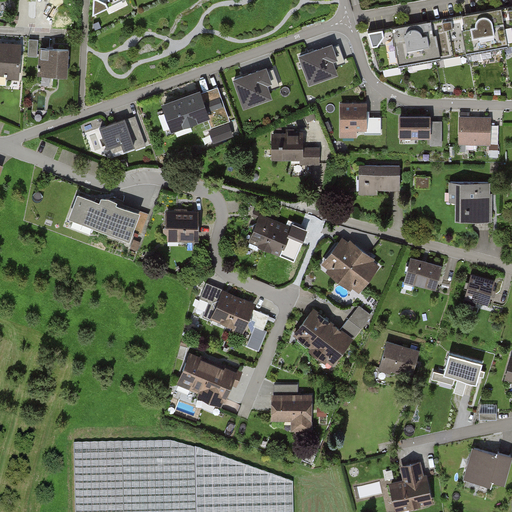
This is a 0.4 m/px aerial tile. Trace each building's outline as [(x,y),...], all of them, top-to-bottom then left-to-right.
[(123,0),(94,0),(94,15),(123,0)] [(46,3),(37,2),(37,18),(46,18),(46,3)] [(511,5),(378,30),(365,33),(376,71),(511,46),(511,5)] [(34,38),(29,38),(29,55),(37,55),(38,38),(34,38)] [(18,44),(0,42),(0,76),(17,78),(18,44)] [(326,43),(298,54),(308,82),(337,72),(326,43)] [(70,47),(42,45),(39,74),(59,75),(67,76),(70,47)] [(264,67),(234,77),(244,108),(274,98),(264,67)] [(180,95),(165,101),(176,129),(211,116),(202,92),(182,99),(180,95)] [(363,101),(337,102),(338,132),(381,130),(380,115),(364,116),(363,101)] [(134,114),(95,128),(105,156),(144,142),(134,114)] [(427,114),(394,115),(395,136),(428,135),(428,145),(441,145),(441,120),(428,120),(427,114)] [(488,115),(456,115),(456,144),(499,145),(499,125),(488,125),(488,115)] [(301,131),(269,131),(269,157),(300,158),(300,163),(318,163),(319,144),(300,144),(301,131)] [(398,163),(356,162),(355,193),(375,193),(375,188),(397,188),(398,163)] [(490,181),(446,180),(446,201),(452,201),(452,221),(489,221),(490,181)] [(140,213),(75,189),(65,217),(130,240),(140,213)] [(197,209),(162,210),(162,239),(197,239),(197,209)] [(273,219),(256,213),(244,244),(261,250),(273,219)] [(289,225),(273,219),(261,250),(278,257),(289,225)] [(361,249),(343,233),(319,261),(338,277),(361,249)] [(380,265),(361,249),(338,277),(357,293),(380,265)] [(440,264),(406,255),(400,279),(434,288),(440,264)] [(492,279),(464,272),(458,294),(485,302),(492,279)] [(253,300),(204,281),(197,300),(204,303),(198,319),(246,338),(243,345),(260,352),(268,332),(263,330),(269,315),(250,307),(253,300)] [(359,304),(342,327),(353,335),(350,339),(352,340),(372,313),(359,304)] [(293,332),(311,346),(332,320),(313,305),(293,332)] [(311,346),(332,363),(350,339),(353,335),(342,327),(332,320),(311,346)] [(418,350),(384,340),(376,368),(409,378),(418,350)] [(240,369),(187,349),(174,385),(195,393),(193,399),(225,411),(240,369)] [(479,362),(445,353),(440,374),(474,383),(479,362)] [(298,383),(274,383),(274,388),(274,392),(298,392),(298,383)] [(274,392),(272,392),(272,418),(292,418),(292,430),(313,430),(313,392),(298,392),(274,392)] [(497,452),(472,445),(464,478),(492,486),(493,480),(504,484),(511,455),(511,453),(497,450),(497,452)] [(418,461),(398,465),(401,479),(385,483),(390,511),(391,511),(431,504),(425,475),(421,476),(418,461)]
